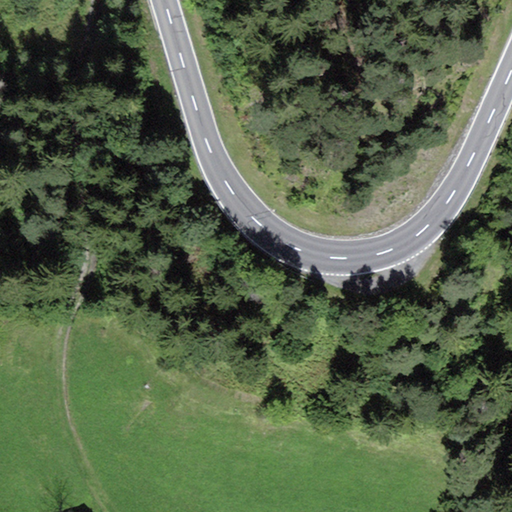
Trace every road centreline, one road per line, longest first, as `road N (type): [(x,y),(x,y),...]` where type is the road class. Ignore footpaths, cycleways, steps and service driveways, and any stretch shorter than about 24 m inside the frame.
road 1 (secondary): [(511,70),(479,144),(418,232),(391,249),(324,259),(261,229),(223,183),(165,0)]
road 2 (track): [(95,0),(84,104),(94,199),(55,392),(93,511)]
